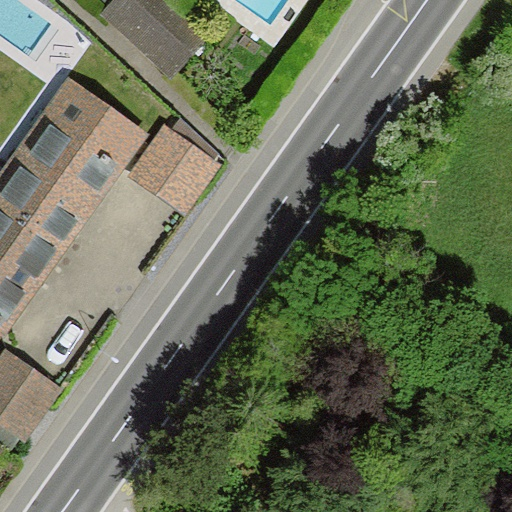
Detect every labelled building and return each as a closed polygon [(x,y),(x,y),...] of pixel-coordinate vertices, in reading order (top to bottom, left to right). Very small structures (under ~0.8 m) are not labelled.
[(123,0),(108,18),(172,78),(210,38),(169,0),(123,0)] [(0,337),(137,141),(59,87),(0,171),(0,337)] [(214,165),(169,133),(132,184),(178,217),(214,165)] [(52,396),(1,361),(0,362),(0,432),(18,445),(52,396)] [(448,511),(422,493),(408,511),(448,511)]
